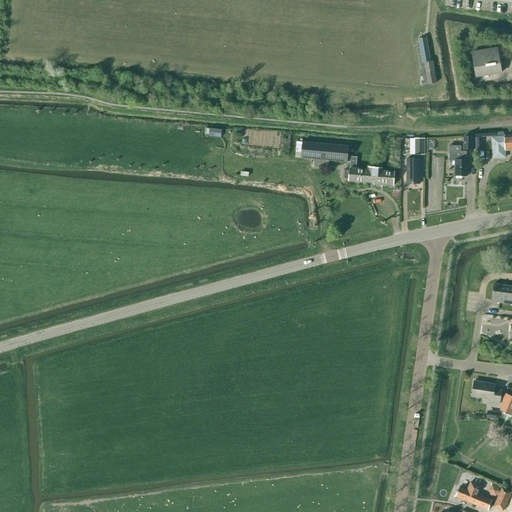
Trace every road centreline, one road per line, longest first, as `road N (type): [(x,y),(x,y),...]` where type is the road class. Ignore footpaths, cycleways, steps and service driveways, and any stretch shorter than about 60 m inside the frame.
road 1 (tertiary): [(0,348),(437,232)]
road 2 (unclassified): [(398,511),(420,359)]
road 3 (unclassified): [(420,359),(437,232)]
